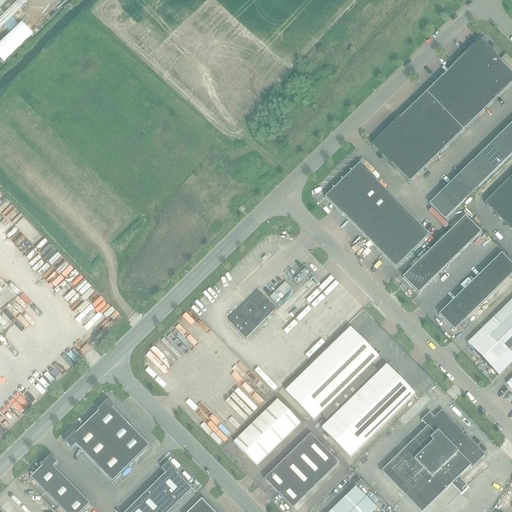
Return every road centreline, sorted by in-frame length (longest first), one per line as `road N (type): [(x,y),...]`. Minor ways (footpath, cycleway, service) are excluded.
road 1 (residential): [(511,430),(278,197)]
road 2 (residential): [(278,197),(480,2)]
road 3 (residential): [(108,362),(278,197)]
road 4 (unclassified): [(254,511),(108,362)]
road 5 (residential): [(0,466),(108,362)]
road 6 (unknown): [(511,101),(412,202)]
